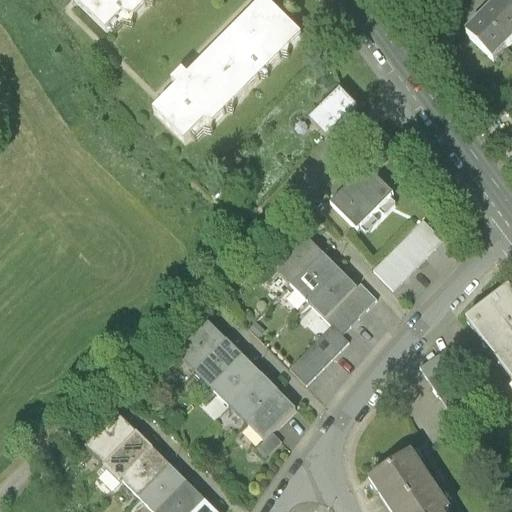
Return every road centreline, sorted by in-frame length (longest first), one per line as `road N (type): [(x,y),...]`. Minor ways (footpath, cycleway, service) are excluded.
road 1 (residential): [(511,232),(394,356),(316,455)]
road 2 (secondary): [(355,0),(511,214)]
